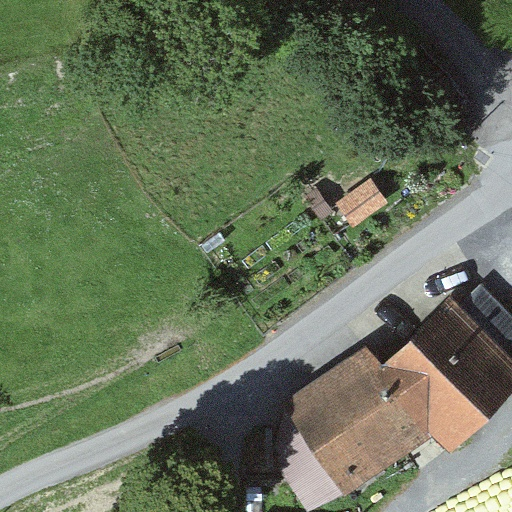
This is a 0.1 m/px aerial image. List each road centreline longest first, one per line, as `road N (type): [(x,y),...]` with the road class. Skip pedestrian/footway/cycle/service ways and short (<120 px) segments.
road 1 (unclassified): [(0,511),(295,360),(511,198)]
road 2 (track): [(511,175),(506,91),(459,21),(433,0)]
